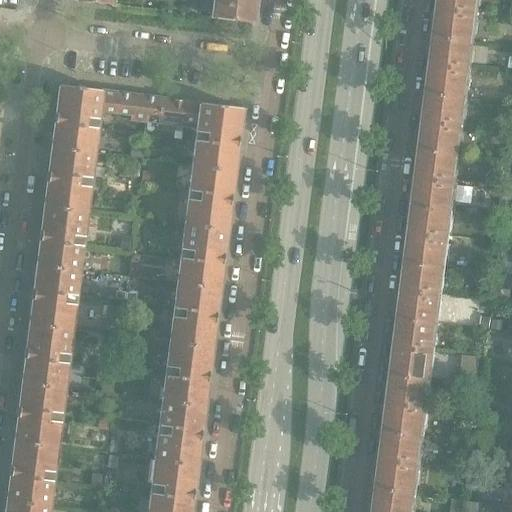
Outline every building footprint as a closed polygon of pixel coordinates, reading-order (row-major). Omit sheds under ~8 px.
[(253,24),(256,0),(200,0),(200,11),(212,13),(212,18),(253,24)] [(476,0),(441,0),(437,34),(472,39),(476,0)] [(472,39),(437,34),(430,89),(465,94),(472,39)] [(102,91),(60,86),(52,149),(94,154),(99,112),(102,91)] [(465,94),(430,89),(423,145),(458,149),(465,94)] [(197,130),(201,104),(102,91),(99,112),(131,116),(130,122),(197,130)] [(238,143),(242,114),(243,109),(201,104),(197,130),(196,138),(238,143)] [(235,172),(238,143),(196,138),(192,167),(235,172)] [(458,149),(423,145),(416,201),(451,206),(458,149)] [(94,154),(52,149),(44,207),(87,213),(94,154)] [(505,178),(507,163),(490,161),(488,177),(505,178)] [(235,172),(192,167),(185,226),(227,231),(235,172)] [(451,206),(416,201),(409,257),(444,261),(451,206)] [(87,213),(44,207),(37,267),(79,272),(87,213)] [(227,231),(185,226),(177,285),(219,290),(227,231)] [(122,234),(120,248),(130,249),(132,235),(122,234)] [(444,261),(409,257),(402,312),(437,317),(444,261)] [(79,272),(37,267),(29,325),(72,330),(79,272)] [(219,290),(177,285),(170,343),(212,349),(219,290)] [(437,317),(402,312),(395,367),(430,371),(437,317)] [(108,324),(106,335),(118,336),(119,326),(108,324)] [(72,330),(29,325),(22,384),(64,389),(72,330)] [(123,326),(121,337),(132,339),(134,328),(123,326)] [(212,349),(170,343),(162,402),(205,407),(212,349)] [(467,358),(464,380),(476,381),(478,359),(467,358)] [(430,371),(395,367),(388,422),(423,426),(430,371)] [(64,389),(22,384),(14,443),(56,448),(64,389)] [(102,385),(101,394),(112,395),(114,386),(102,385)] [(205,407),(162,402),(155,461),(197,466),(205,407)] [(423,426),(388,422),(381,478),(415,483),(423,426)] [(56,448),(14,443),(7,502),(49,507),(56,448)] [(191,511),(197,466),(155,461),(148,511),(191,511)] [(411,511),(415,483),(381,478),(376,511),(411,511)] [(48,511),(49,507),(7,502),(5,511),(48,511)]
